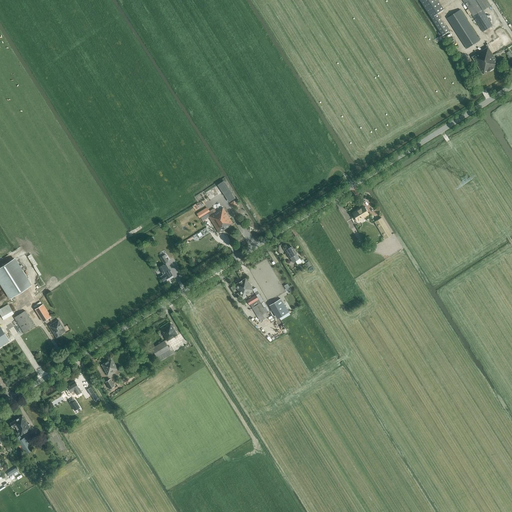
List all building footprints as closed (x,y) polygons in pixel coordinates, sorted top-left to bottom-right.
[(438,0),(420,0),(443,35),(449,31),(438,13),(444,9),(438,0)] [(493,25),(483,10),(491,6),(486,0),(462,0),(483,32),(493,25)] [(467,49),(480,40),(460,9),(447,18),(467,49)] [(499,65),(488,47),(472,57),(483,75),(499,65)] [(363,206),(352,213),(357,221),(358,222),(362,219),(361,217),(368,213),(363,206)] [(209,216),(208,216),(219,233),(225,229),(229,227),(228,226),(233,223),(228,216),(223,207),(222,208),(216,212),(214,213),(209,216)] [(374,222),(385,239),(392,235),(381,217),(374,222)] [(292,246),(285,250),(289,257),(292,256),(293,258),(292,259),(296,265),(303,261),(299,255),(295,257),(294,255),(296,253),(294,250),(293,249),(292,246)] [(14,259),(0,267),(0,281),(10,298),(31,285),(14,259)] [(159,268),(160,270),(163,275),(160,277),(163,281),(172,275),(165,264),(164,265),(163,265),(159,268)] [(242,288),(246,295),(250,293),(249,292),(253,290),(246,278),(241,281),(244,284),(245,284),(246,286),(242,288)] [(244,284),(241,281),(235,285),(237,288),(242,297),(246,295),(242,288),(246,286),(245,284),(244,284)] [(255,295),(246,300),(249,305),(250,304),(258,299),(255,295)] [(277,319),(289,312),(281,298),(269,305),(277,319)] [(258,299),(250,304),(252,308),(261,303),(258,299)] [(261,303),(252,308),(260,321),(269,316),(264,308),(261,303)] [(0,309),(0,313),(3,319),(14,313),(8,304),(0,309)] [(43,304),(35,309),(43,322),(51,317),(43,304)] [(25,310),(14,317),(24,333),(35,326),(25,310)] [(58,320),(49,326),(51,329),(53,330),(55,332),(54,334),(56,337),(58,337),(61,335),(61,334),(65,331),(58,320)] [(160,330),(167,341),(177,335),(171,323),(160,330)] [(0,346),(10,341),(0,325),(0,346)] [(164,340),(151,348),(159,361),(172,353),(164,340)] [(101,365),(108,375),(118,369),(111,358),(101,365)] [(110,379),(105,382),(109,389),(114,386),(110,379)] [(75,381),(66,386),(70,393),(74,391),(77,395),(82,392),(75,381)] [(75,401),(70,404),(75,411),(80,408),(75,401)] [(10,423),(12,428),(15,426),(18,432),(16,434),(18,437),(16,438),(26,454),(33,450),(25,437),(22,439),(20,436),(31,429),(22,416),(10,423)]
